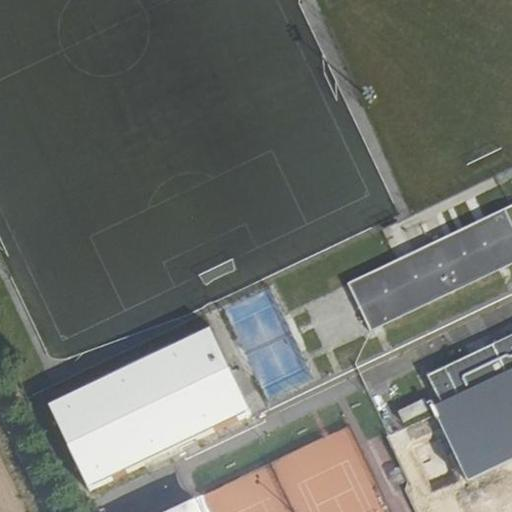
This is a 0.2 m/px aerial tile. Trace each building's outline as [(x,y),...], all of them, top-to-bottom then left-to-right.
[(506,212),(349,286),(372,334),(511,268),(511,221),(507,211),(506,212)] [(211,329),(44,410),(89,504),(260,424),(211,329)] [(426,374),(439,403),(511,369),(511,333),(469,353),(441,366),(426,374)] [(275,339),(275,369),(297,369),(297,338),(275,339)] [(437,425),(462,482),(511,458),(511,369),(439,403),(430,408),(433,416),(437,425)] [(409,437),(437,425),(433,416),(405,428),(409,437)] [(206,511),(199,497),(166,511),(206,511)]
